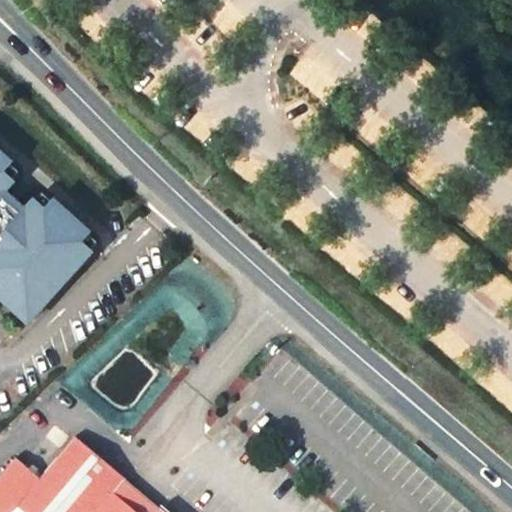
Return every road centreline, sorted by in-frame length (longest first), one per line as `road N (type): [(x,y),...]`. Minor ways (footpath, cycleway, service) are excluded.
road 1 (secondary): [(254,264),(2,0)]
road 2 (secondary): [(0,29),(175,204),(254,264)]
road 3 (secondary): [(254,264),(511,489)]
